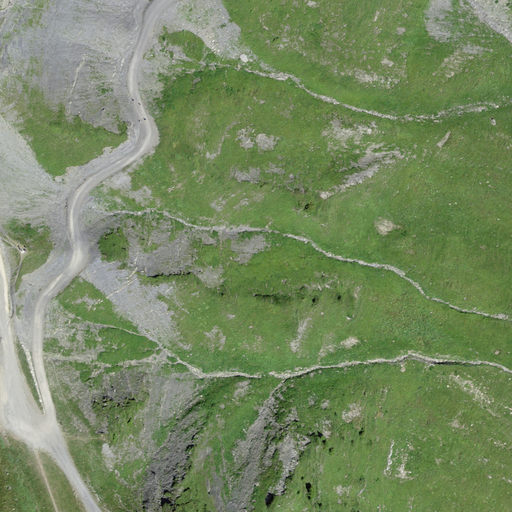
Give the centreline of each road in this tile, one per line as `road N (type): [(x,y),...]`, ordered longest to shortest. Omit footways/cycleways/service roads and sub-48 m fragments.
road 1 (track): [(50,440),(35,351),(39,310),(77,264),(72,216),(86,184),(147,142),(134,69),(157,8),(168,0)]
road 2 (track): [(0,287),(19,401),(50,440)]
